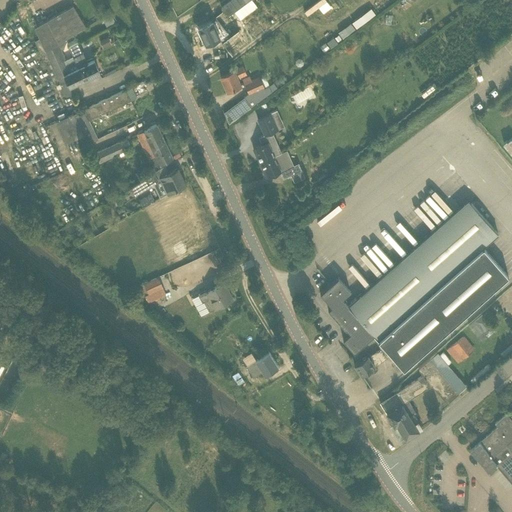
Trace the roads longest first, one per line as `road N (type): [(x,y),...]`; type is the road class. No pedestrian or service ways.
road 1 (unclassified): [(384,474),(274,292),(141,0)]
road 2 (unknown): [(274,292),(354,223),(432,174)]
road 3 (track): [(332,394),(307,392),(253,305),(243,277),(259,260)]
road 4 (unclassified): [(384,474),(511,370)]
road 5 (unknown): [(432,174),(433,126),(511,56)]
road 6 (unknown): [(432,174),(458,171),(480,185),(510,234),(505,262)]
